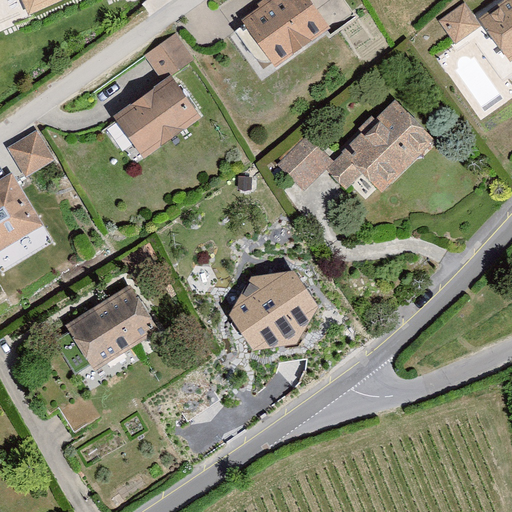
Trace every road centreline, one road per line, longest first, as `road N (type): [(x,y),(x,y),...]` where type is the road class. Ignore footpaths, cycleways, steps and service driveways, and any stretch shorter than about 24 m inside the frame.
road 1 (unclassified): [(373,393),(161,511)]
road 2 (residential): [(0,134),(187,0)]
road 3 (unknown): [(467,283),(443,251),(426,243),(350,247),(331,239),(311,208),(325,178)]
road 4 (unclassified): [(511,232),(373,393)]
road 5 (residential): [(511,346),(373,393)]
